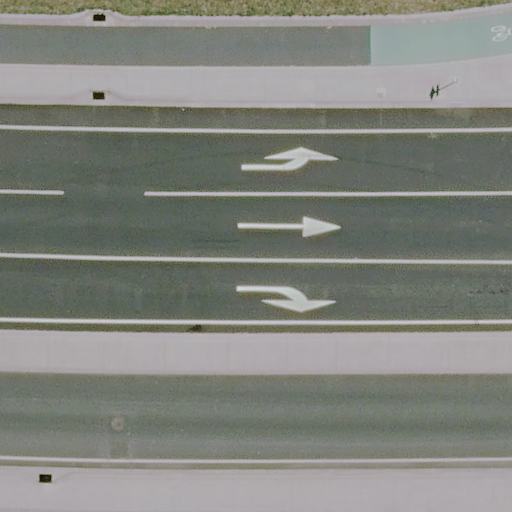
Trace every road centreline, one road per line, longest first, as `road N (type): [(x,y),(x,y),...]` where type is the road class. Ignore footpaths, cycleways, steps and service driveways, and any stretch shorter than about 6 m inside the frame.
road 1 (unclassified): [(0,216),(511,225)]
road 2 (unclassified): [(511,417),(0,413)]
